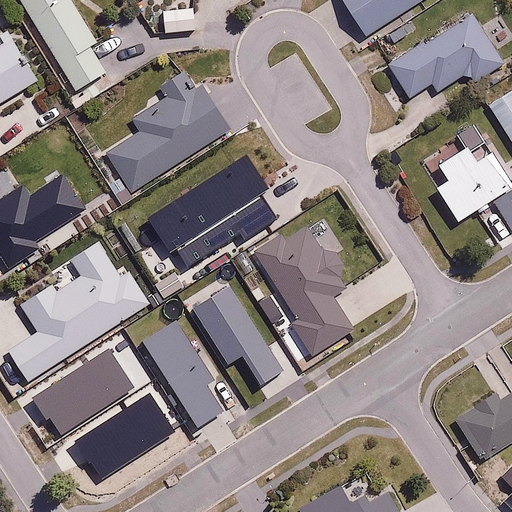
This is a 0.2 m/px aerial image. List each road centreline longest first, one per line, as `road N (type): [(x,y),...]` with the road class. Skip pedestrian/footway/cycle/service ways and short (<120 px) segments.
road 1 (residential): [(347,151),(316,148),(293,132),(254,72),(253,44),(284,25),(313,38),(350,98),(354,133)]
road 2 (residential): [(166,511),(380,378)]
road 3 (residential): [(347,151),(460,323)]
road 4 (residential): [(380,378),(472,511)]
